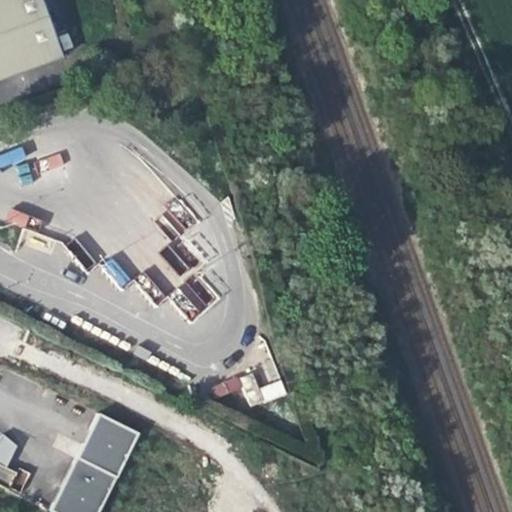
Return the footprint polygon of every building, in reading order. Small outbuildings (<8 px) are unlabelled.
[(29,0),(0,0),(0,77),(50,60),(29,0)] [(119,287),(129,280),(113,258),(103,265),(119,287)] [(188,311),(210,305),(202,279),(181,285),(188,311)] [(258,388),(264,402),(286,394),(281,380),(258,388)] [(97,511),(139,431),(97,409),(47,511),(97,511)] [(0,484),(10,492),(24,473),(2,457),(10,441),(0,434),(0,484)]
